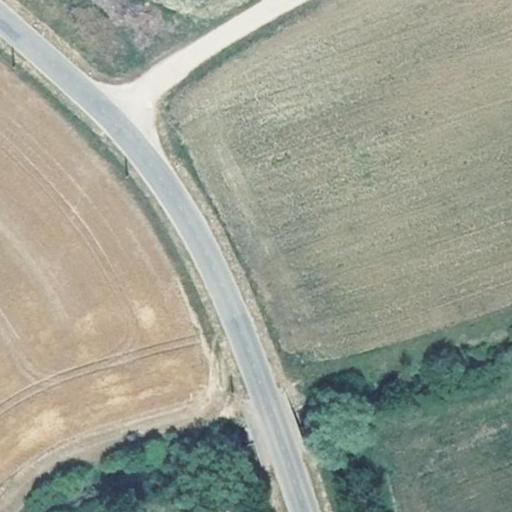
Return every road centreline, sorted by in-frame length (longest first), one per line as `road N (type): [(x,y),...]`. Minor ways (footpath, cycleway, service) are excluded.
road 1 (tertiary): [(0,20),(123,139),(184,220),(301,511)]
road 2 (track): [(103,118),(280,0)]
